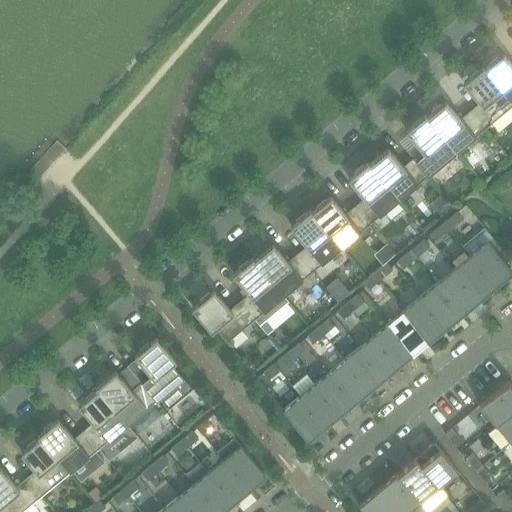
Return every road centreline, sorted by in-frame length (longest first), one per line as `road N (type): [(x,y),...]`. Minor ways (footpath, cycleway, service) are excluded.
road 1 (tertiary): [(0,416),(497,0)]
road 2 (residential): [(279,511),(493,344),(511,338)]
